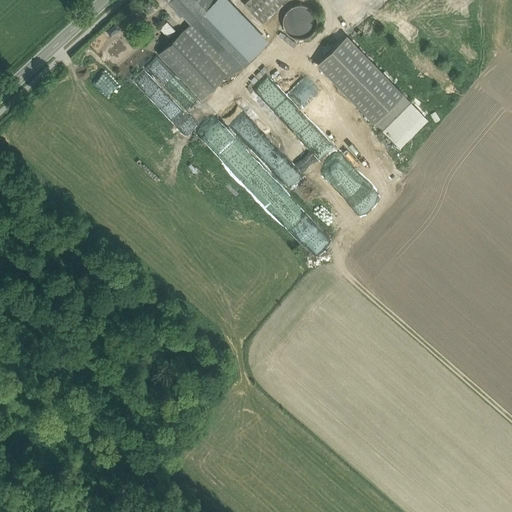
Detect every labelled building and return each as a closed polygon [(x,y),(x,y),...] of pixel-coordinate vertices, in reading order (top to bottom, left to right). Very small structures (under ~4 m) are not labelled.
[(169,0),(191,22),(236,70),(262,45),(232,13),(224,15),(209,0),(169,0)] [(249,0),(240,9),(257,27),(285,0),(249,0)] [(396,0),(394,0),(388,7),(441,55),(448,48),(442,42),(396,0)] [(316,28),(317,21),(316,15),(312,9),(306,6),(300,4),(293,6),(287,10),(284,15),(283,22),(284,28),(288,34),(293,38),(300,39),(307,37),(312,34),(316,28)] [(116,20),(104,32),(110,38),(122,26),(116,20)] [(168,36),(176,29),(168,20),(160,27),(168,36)] [(236,70),(191,22),(183,30),(225,75),(224,75),(227,78),(236,70)] [(225,75),(183,30),(159,53),(201,97),(224,75),(225,75)] [(402,93),(346,36),(318,64),(373,121),(402,93)] [(144,66),(132,80),(158,103),(167,93),(150,78),(153,74),(144,66)] [(309,174),(337,149),(285,93),(266,103),(249,85),(236,97),(241,106),(247,113),(256,123),(258,125),(263,131),(260,133),(263,138),(265,137),(269,144),(259,153),(268,148),(269,151),(280,163),(278,158),(286,166),(292,160),(294,163),(306,176),(309,174)] [(428,120),(402,93),(373,121),(392,140),(399,147),(428,120)]
